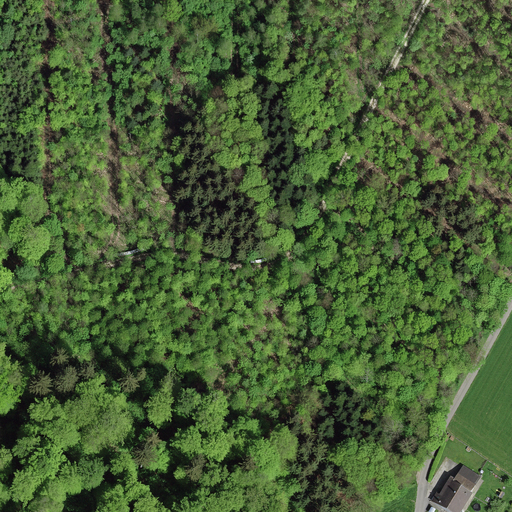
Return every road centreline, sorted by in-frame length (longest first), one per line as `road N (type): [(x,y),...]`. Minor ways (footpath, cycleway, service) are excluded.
road 1 (track): [(430,0),(341,174),(285,259),(252,277),(142,257),(0,295)]
road 2 (residential): [(418,511),(432,448),(511,300)]
